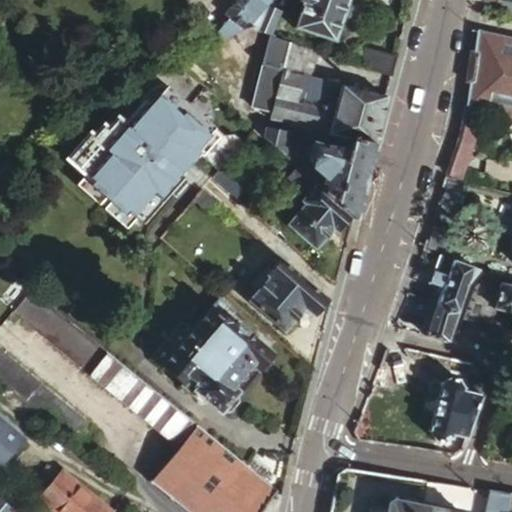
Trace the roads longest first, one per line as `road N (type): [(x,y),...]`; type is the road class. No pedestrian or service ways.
road 1 (tertiary): [(447,0),(350,332)]
road 2 (residential): [(350,332),(498,365),(463,472)]
road 3 (residential): [(463,472),(314,449)]
road 4 (tertiary): [(350,332),(314,449)]
